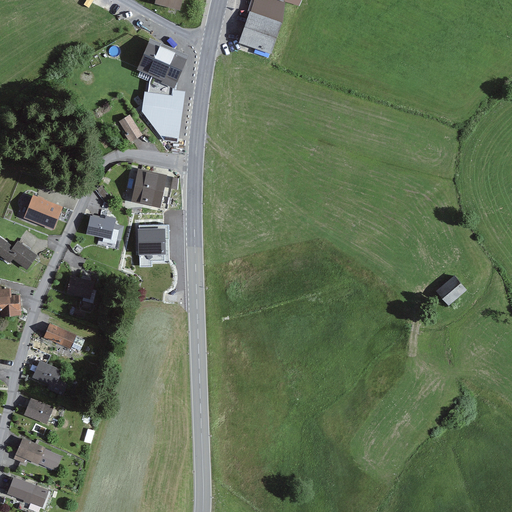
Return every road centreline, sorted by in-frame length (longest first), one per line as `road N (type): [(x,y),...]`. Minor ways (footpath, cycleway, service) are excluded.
road 1 (residential): [(0,440),(37,295),(108,161),(129,154),(196,163)]
road 2 (secondary): [(196,163),(202,511)]
road 3 (secondary): [(219,0),(196,163)]
